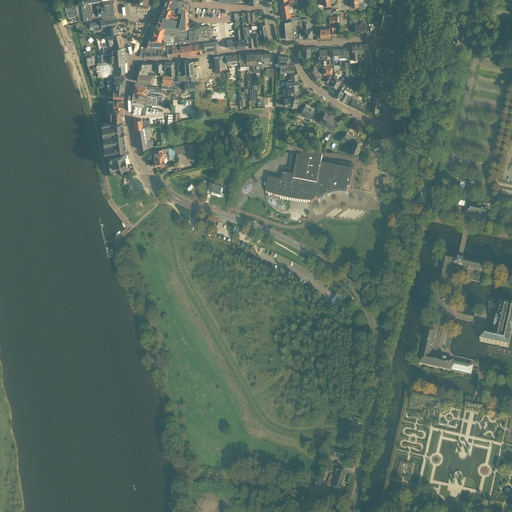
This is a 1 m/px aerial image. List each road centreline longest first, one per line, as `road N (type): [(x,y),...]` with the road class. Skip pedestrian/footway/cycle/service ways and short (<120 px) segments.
road 1 (tertiary): [(377,348),(361,298),(322,260),(190,206),(154,182),(130,140),(130,59)]
road 2 (tertiary): [(351,511),(376,406),(377,348)]
road 3 (tertiary): [(377,348),(391,342),(423,210)]
road 4 (residential): [(130,59),(278,45)]
road 5 (residential): [(293,44),(306,80),(386,127)]
road 6 (track): [(423,190),(451,66)]
road 7 (track): [(484,224),(511,103)]
